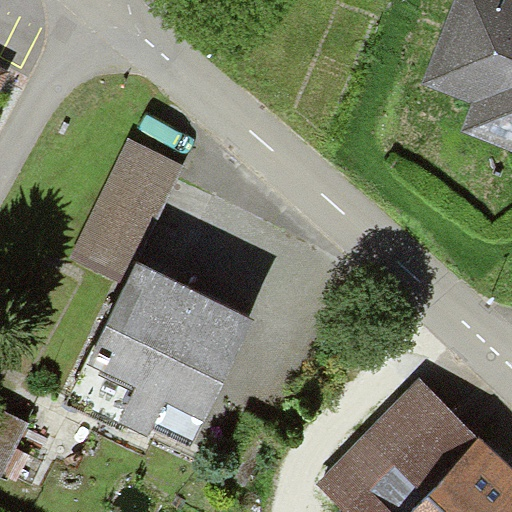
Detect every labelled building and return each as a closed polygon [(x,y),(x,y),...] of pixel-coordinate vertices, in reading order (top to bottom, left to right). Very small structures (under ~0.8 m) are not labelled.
[(511,0),(460,0),(424,88),(472,107),(463,129),(511,148),(511,0)] [(125,143),(71,260),(125,284),(178,167),(125,143)] [(137,264),(71,402),(129,430),(151,440),(157,428),(193,445),(253,319),(137,264)] [(340,511),(511,511),(511,475),(482,445),(418,382),(314,485),(340,511)] [(1,406),(0,407),(0,476),(4,479),(33,421),(1,406)]
